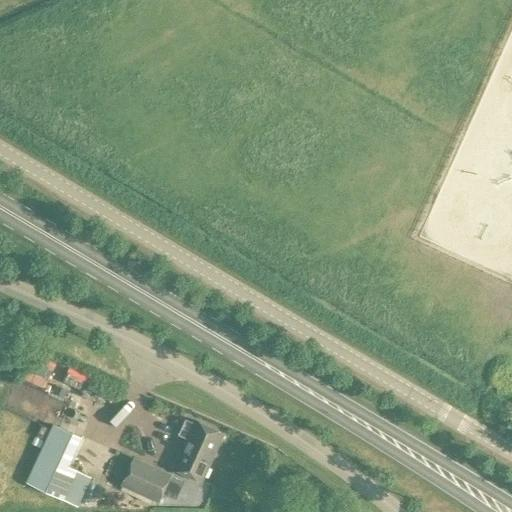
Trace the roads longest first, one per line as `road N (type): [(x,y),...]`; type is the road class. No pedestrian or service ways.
road 1 (unclassified): [(511,452),(0,150)]
road 2 (primary): [(502,511),(0,206)]
road 3 (unclassified): [(401,511),(233,394),(0,286)]
